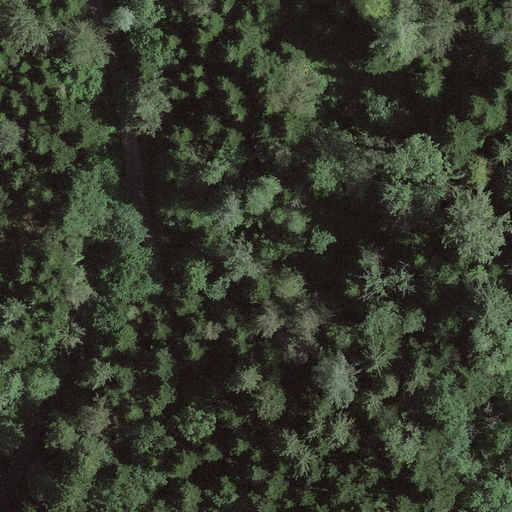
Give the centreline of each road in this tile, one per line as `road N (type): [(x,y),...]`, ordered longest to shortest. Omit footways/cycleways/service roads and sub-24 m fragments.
road 1 (track): [(97,0),(115,51),(135,173),(132,231),(0,502)]
road 2 (track): [(132,231),(159,260),(202,511)]
